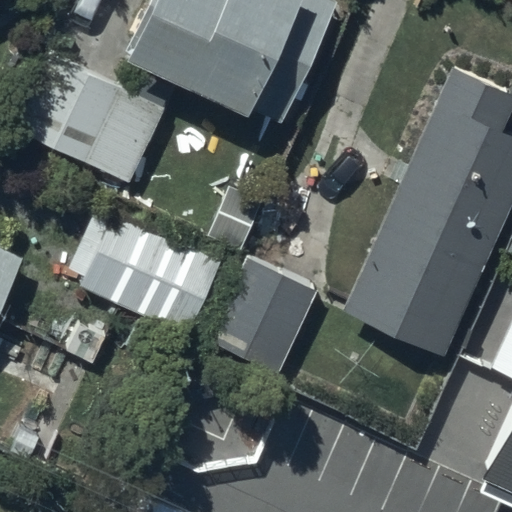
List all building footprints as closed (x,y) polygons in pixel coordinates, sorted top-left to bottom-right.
[(136,0),(125,26),(243,81),(239,89),(277,106),(326,0),(136,0)] [(44,41),(10,114),(126,169),(161,95),(44,41)] [(511,90),(511,76),(449,49),(340,291),(443,337),(511,182),(511,117),(502,113),(511,90)] [(222,245),(110,196),(77,270),(139,297),(123,334),(174,356),(222,245)] [(0,232),(0,285),(20,242),(0,232)] [(511,294),(436,465),(511,499),(511,294)]
